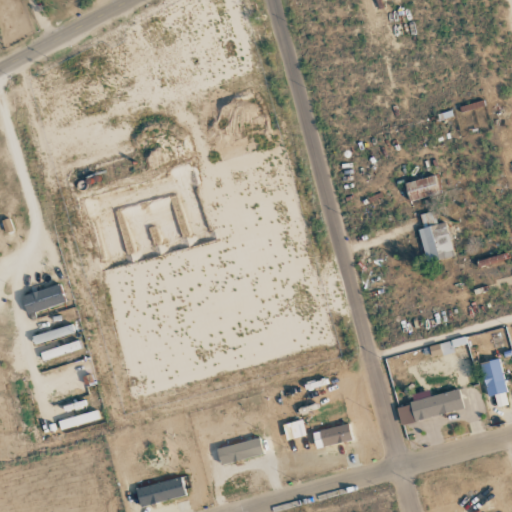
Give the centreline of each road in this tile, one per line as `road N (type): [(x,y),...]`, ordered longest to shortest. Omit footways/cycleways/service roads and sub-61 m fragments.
road 1 (residential): [(414,511),(274,0)]
road 2 (residential): [(511,437),(243,511)]
road 3 (secondary): [(131,0),(0,68)]
